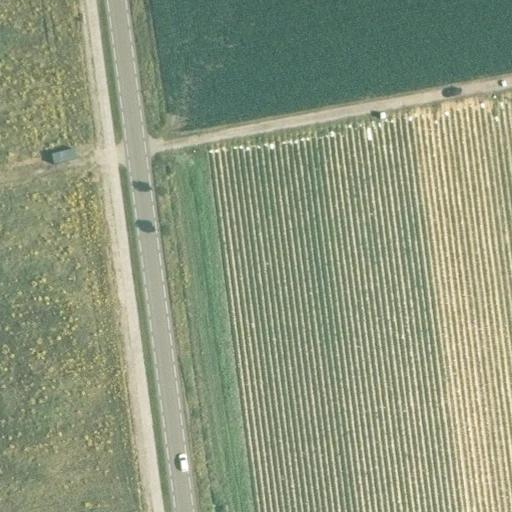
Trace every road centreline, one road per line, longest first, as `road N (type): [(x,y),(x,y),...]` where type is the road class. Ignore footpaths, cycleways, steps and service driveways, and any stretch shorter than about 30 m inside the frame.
road 1 (secondary): [(115,0),(182,511)]
road 2 (residential): [(0,220),(55,484)]
